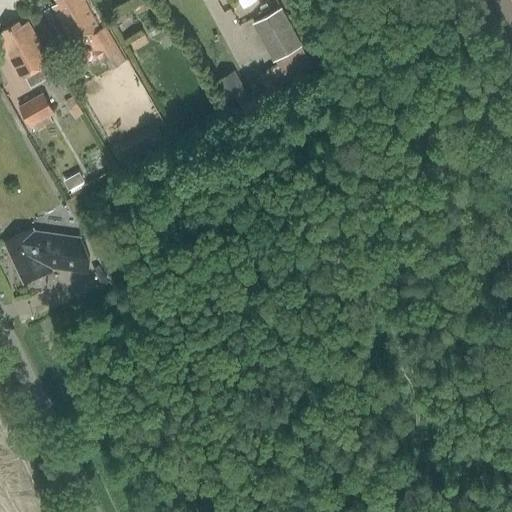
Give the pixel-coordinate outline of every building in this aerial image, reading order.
[(84,39),(100,30),(83,0),(57,0),(56,1),(59,5),(53,10),(72,45),(84,39)] [(266,4),(259,7),(262,13),(269,9),(266,4)] [(283,6),(253,22),(274,60),(276,59),(288,81),(314,67),(302,45),(304,44),(283,6)] [(56,73),(50,62),(29,24),(22,28),(20,24),(4,32),(7,37),(0,40),(0,43),(19,79),(24,76),(30,87),(56,73)] [(100,30),(84,39),(92,54),(100,50),(103,48),(109,59),(106,60),(111,70),(126,62),(107,27),(100,30)] [(230,108),(250,97),(235,70),(215,81),(230,108)] [(44,92),(20,106),(31,126),(32,125),(36,131),(53,121),(50,115),(55,112),(44,92)] [(73,97),(65,102),(69,109),(77,104),(73,97)] [(77,104),(69,109),(75,118),(83,113),(77,104)] [(158,129),(150,133),(157,146),(165,141),(158,129)] [(124,146),(115,151),(122,164),(131,159),(124,146)] [(80,172),(64,180),(69,190),(85,181),(80,172)] [(30,231),(4,243),(6,247),(24,285),(48,274),(53,271),(52,268),(83,273),(84,264),(77,244),(32,235),(30,231)]
